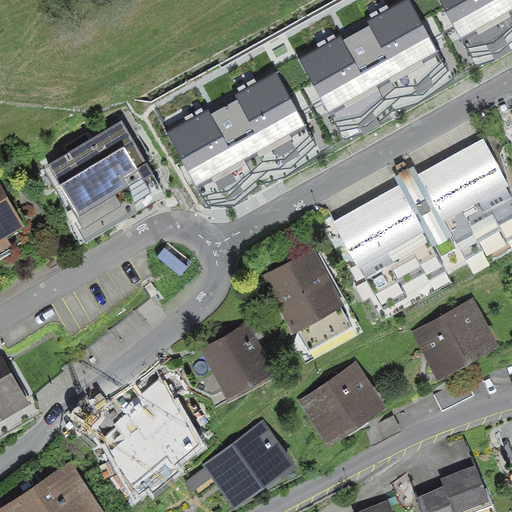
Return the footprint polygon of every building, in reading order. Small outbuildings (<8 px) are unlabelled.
[(511,0),(440,0),(459,35),(511,5),(511,0)] [(408,2),(302,59),(328,108),(435,51),(408,2)] [(276,76),(170,134),(196,183),(303,126),(276,76)] [(483,137),(417,175),(474,272),(511,248),(511,182),(511,179),(483,137)] [(77,148),(51,164),(75,207),(125,180),(114,138),(77,148)] [(0,181),(0,248),(11,242),(7,234),(25,222),(0,181)] [(398,183),(330,218),(385,317),(454,282),(398,183)] [(315,247),(263,275),(294,332),(299,329),(311,350),(353,327),(340,304),(346,303),(315,247)] [(471,302),(418,332),(439,370),(492,340),(471,302)] [(200,348),(228,398),(277,370),(249,320),(200,348)] [(3,354),(0,355),(0,428),(38,409),(30,399),(3,354)] [(306,402),(329,435),(378,400),(355,367),(306,402)] [(99,436),(137,482),(189,439),(150,393),(99,436)] [(263,419),(203,464),(234,506),(295,460),(263,419)] [(107,511),(74,459),(0,507),(0,511),(107,511)] [(442,484),(416,495),(423,511),(496,511),(476,462),(439,477),(442,484)] [(394,511),(388,498),(353,511),(394,511)]
